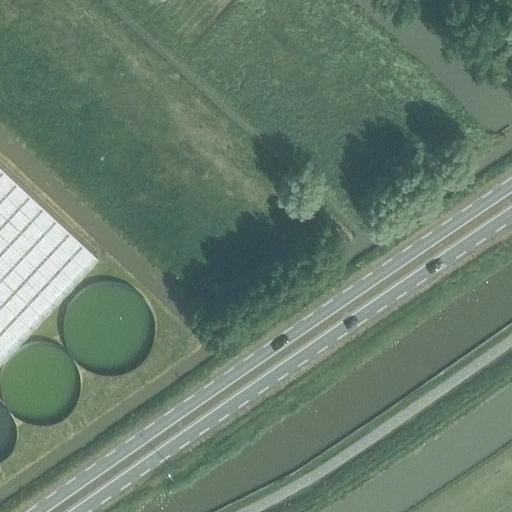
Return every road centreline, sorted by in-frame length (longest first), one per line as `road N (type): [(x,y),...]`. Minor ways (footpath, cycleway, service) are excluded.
road 1 (primary): [(511,187),(40,511)]
road 2 (primary): [(81,511),(511,216)]
